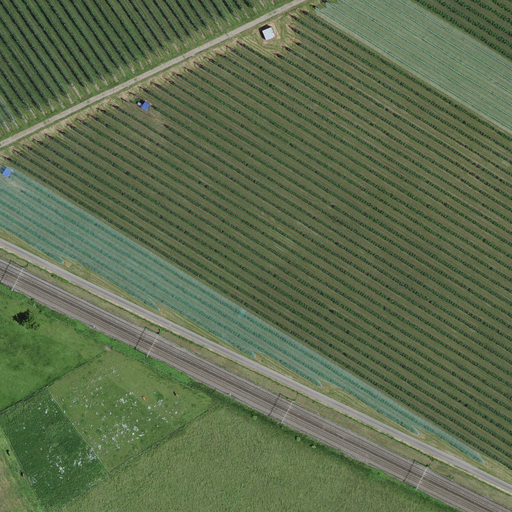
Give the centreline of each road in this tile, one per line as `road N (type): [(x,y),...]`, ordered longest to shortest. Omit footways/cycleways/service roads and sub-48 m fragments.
road 1 (unclassified): [(0,241),(511,489)]
road 2 (track): [(0,149),(306,0)]
